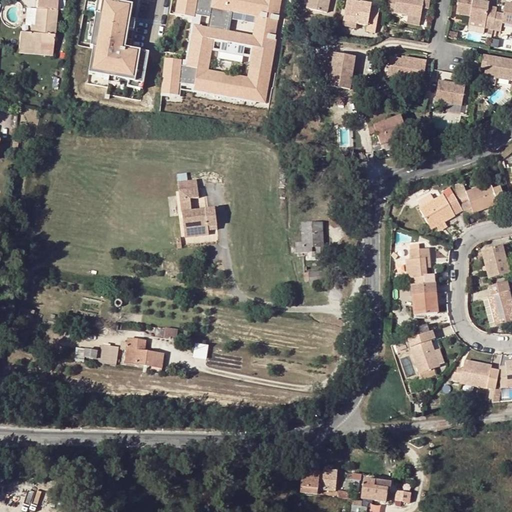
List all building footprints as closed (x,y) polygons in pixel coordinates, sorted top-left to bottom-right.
[(56,0),(35,0),(33,25),(32,33),(28,32),(18,32),(17,48),(38,50),(39,42),(51,44),(56,0)] [(232,10),(256,14),(255,17),(277,21),(280,0),(177,0),(174,15),(193,18),(194,15),(208,18),(207,28),(193,26),(186,67),(180,66),(180,61),(164,59),(161,94),(177,96),(178,84),(193,85),(193,90),(255,101),(256,96),(265,98),(267,87),(263,86),(264,82),(268,82),(275,40),(274,40),(275,33),(253,30),(252,36),(228,32),(232,10)] [(310,0),(309,10),(327,13),(329,0),(310,0)] [(389,0),(387,11),(412,16),(412,17),(423,18),(426,0),(389,0)] [(486,27),(494,28),(497,12),(498,7),(490,6),(491,2),(475,0),(461,0),(459,13),(472,16),(471,20),(486,22),(486,27)] [(132,6),(102,1),(99,16),(95,15),(94,24),(96,24),(93,40),(91,40),(90,48),(93,49),(90,66),(97,67),(95,76),(109,78),(120,80),(127,82),(143,84),(148,53),(124,49),(128,30),(129,21),(132,6)] [(345,22),(357,24),(369,26),(368,31),(376,32),(380,10),(372,9),(372,5),(348,1),(345,22)] [(497,12),(494,28),(494,30),(502,31),(503,23),(511,24),(511,3),(507,3),(505,14),(497,12)] [(255,17),(253,30),(275,33),(277,21),(255,17)] [(184,61),(180,61),(180,66),(186,67),(193,26),(191,25),(184,61)] [(421,30),(419,42),(426,43),(428,31),(421,30)] [(17,52),(50,56),(51,44),(39,42),(38,50),(17,48),(17,52)] [(355,58),(333,54),(328,85),(350,89),(355,58)] [(486,76),(511,80),(511,59),(484,55),(483,64),(488,64),(486,76)] [(413,61),(403,59),(392,58),(389,76),(416,80),(422,81),(424,82),(428,60),(413,58),(413,61)] [(421,92),(422,81),(416,80),(414,91),(421,92)] [(467,84),(440,80),(437,100),(465,103),(467,84)] [(254,103),(255,101),(193,90),(192,92),(254,103)] [(402,115),(375,125),(376,125),(371,127),(373,133),(378,131),(383,143),(409,134),(402,115)] [(469,202),(472,213),(496,205),(496,202),(501,201),(497,188),(491,190),(489,183),(488,183),(480,186),(465,191),(461,183),(451,186),(459,205),(469,202)] [(178,186),(179,227),(190,227),(191,229),(204,228),(204,223),(212,223),(212,208),(184,208),(184,196),(197,195),(196,185),(178,186)] [(442,221),(460,210),(451,195),(444,199),(441,196),(418,209),(429,228),(434,226),(442,221)] [(459,205),(464,216),(472,213),(469,202),(459,205)] [(442,221),(434,226),(437,232),(445,227),(442,221)] [(179,234),(213,233),(212,223),(204,223),(204,228),(191,229),(190,227),(179,227),(179,234)] [(320,224),(300,224),(300,243),(294,243),(294,254),(310,253),(310,258),(318,257),(320,254),(320,248),(321,248),(320,224)] [(487,280),(508,275),(508,274),(511,272),(511,262),(511,258),(504,260),(501,248),(480,252),(484,267),(485,272),(487,280)] [(406,279),(410,279),(411,286),(433,284),(432,276),(426,277),(425,268),(425,263),(428,263),(427,250),(408,252),(409,260),(404,261),(406,279)] [(320,273),(306,274),(307,282),(307,285),(321,283),(320,273)] [(435,291),(434,284),(433,284),(411,286),(413,307),(414,315),(437,313),(435,300),(434,300),(433,292),(435,291)] [(505,293),(503,284),(487,288),(489,297),(487,298),(494,326),(511,321),(511,310),(508,292),(505,293)] [(430,333),(406,342),(419,380),(428,377),(426,372),(431,370),(438,367),(438,366),(432,352),(429,342),(433,341),(430,333)] [(126,341),(126,345),(125,351),(123,363),(160,369),(162,356),(141,352),(142,343),(126,341)] [(204,358),(206,345),(193,343),(192,357),(204,358)] [(95,352),(80,349),(79,357),(99,360),(99,355),(94,354),(95,352)] [(432,352),(438,366),(442,364),(438,350),(432,352)] [(458,384),(494,391),(497,371),(489,370),(490,367),(463,362),(461,369),(460,376),(458,384)] [(511,362),(504,363),(504,367),(498,368),(497,370),(498,389),(506,388),(506,384),(511,382),(511,362)] [(494,429),(475,430),(475,437),(483,437),(483,435),(494,434),(494,429)] [(318,458),(297,455),(296,470),(301,471),(299,492),(316,494),(317,489),(333,491),(336,471),(323,469),(322,477),(318,477),(318,472),(317,472),(318,458)] [(385,489),(373,488),(373,482),(373,481),(362,479),(360,500),(383,503),(385,489)] [(399,508),(399,502),(406,503),(408,493),(395,491),(393,508),(399,508)]
